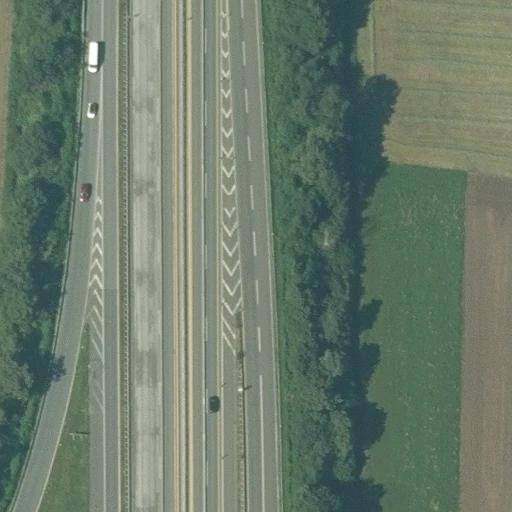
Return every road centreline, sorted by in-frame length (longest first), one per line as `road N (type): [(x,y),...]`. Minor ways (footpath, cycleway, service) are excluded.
road 1 (motorway): [(85,0),(72,250),(14,511)]
road 2 (motorway): [(253,511),(229,0)]
road 3 (motorway): [(97,0),(102,511)]
road 4 (motorway): [(206,511),(205,0)]
road 5 (motorway): [(155,0),(155,511)]
